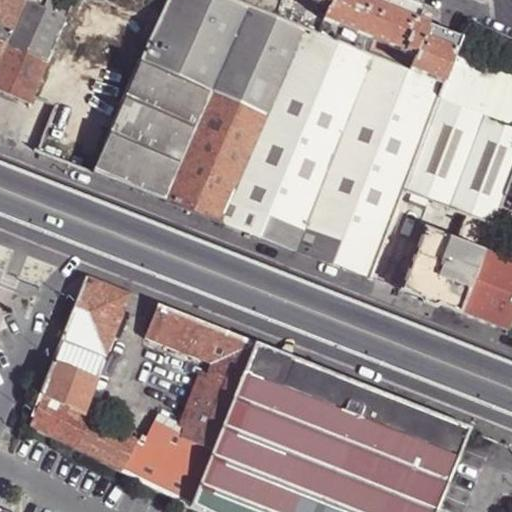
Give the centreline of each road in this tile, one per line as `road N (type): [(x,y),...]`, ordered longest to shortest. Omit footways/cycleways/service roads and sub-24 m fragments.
road 1 (secondary): [(511,386),(0,181)]
road 2 (secondary): [(0,199),(511,400)]
road 3 (tertiary): [(0,220),(511,420)]
road 4 (tertiary): [(511,363),(0,164)]
